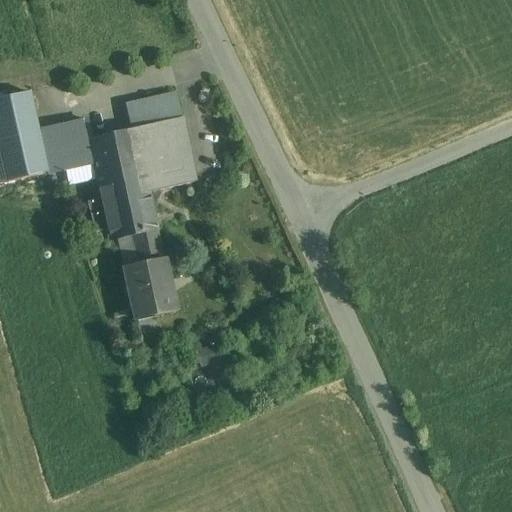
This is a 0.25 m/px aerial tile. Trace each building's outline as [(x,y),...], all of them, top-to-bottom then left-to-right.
[(89,143),(85,123),(38,134),(30,94),(0,100),(0,185),(94,164),(89,143)] [(182,120),(135,131),(148,194),(158,192),(158,193),(195,183),(182,120)] [(148,194),(135,131),(89,143),(102,201),(102,204),(148,194)] [(158,192),(148,194),(151,204),(154,203),(159,196),(158,193),(158,192)] [(148,194),(102,204),(105,215),(111,242),(133,237),(157,232),(151,204),(148,194)] [(102,201),(88,204),(91,217),(105,215),(102,204),(102,201)] [(157,232),(133,237),(139,266),(124,270),(136,322),(138,322),(137,317),(153,314),(154,318),(176,313),(164,261),(163,261),(157,232)] [(219,345),(200,348),(202,365),(222,363),(219,345)]
